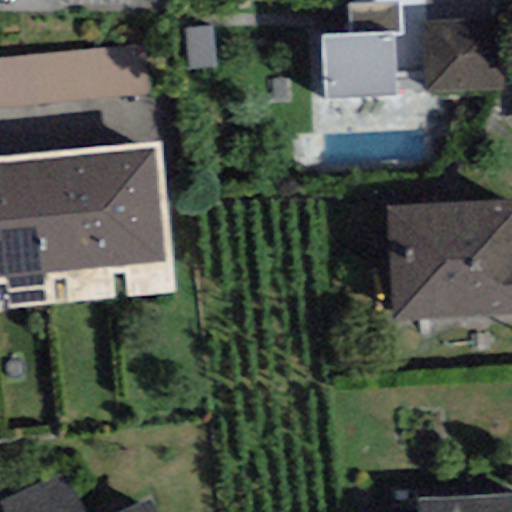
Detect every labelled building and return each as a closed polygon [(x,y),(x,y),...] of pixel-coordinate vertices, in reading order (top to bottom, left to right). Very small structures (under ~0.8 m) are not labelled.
[(346,6),(348,36),(393,34),(402,33),(400,3),(346,6)] [(425,95),(503,91),(499,19),(421,23),(425,95)] [(215,66),(211,27),(184,29),(188,69),(215,66)] [(348,36),(320,37),(322,101),(395,98),(393,34),(348,36)] [(0,62),(0,109),(146,96),(142,49),(0,62)] [(96,147),(108,267),(167,261),(156,141),(96,147)] [(108,267),(96,147),(33,153),(45,273),(108,267)] [(0,277),(45,273),(33,153),(0,156),(0,277)] [(511,201),(386,208),(393,324),(511,317),(511,201)] [(0,509),(1,511),(154,511),(149,501),(127,511),(83,511),(64,471),(0,502),(0,509)] [(511,511),(511,494),(417,499),(417,511),(511,511)]
